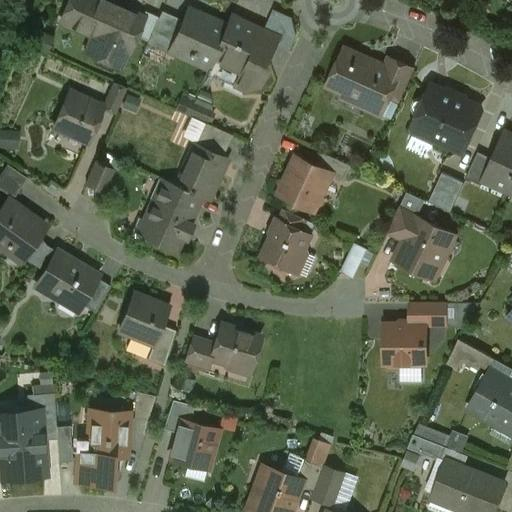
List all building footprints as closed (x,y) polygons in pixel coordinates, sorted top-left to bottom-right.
[(91,4),(81,0),(69,0),(60,21),(79,29),(91,4)] [(142,17),(104,0),(92,0),(91,4),(79,29),(103,40),(95,56),(120,67),(127,50),(128,51),(135,36),(143,17),(142,17)] [(227,26),(188,9),(183,20),(173,43),(170,50),(208,68),(227,26)] [(292,18),(274,10),(264,31),(279,37),(275,47),(288,53),(296,36),(292,18)] [(158,17),(145,11),(142,17),(143,17),(135,36),(148,41),(151,34),(158,17)] [(183,20),(162,11),(151,34),(173,43),(183,20)] [(264,31),(232,16),(227,26),(208,68),(207,71),(246,88),(258,83),(275,47),(279,37),(264,31)] [(383,66),(344,49),(331,80),(334,87),(366,102),(369,109),(380,115),(388,97),(399,74),(383,66)] [(414,69),(388,57),(383,66),(399,74),(388,97),(399,102),(414,69)] [(127,88),(113,82),(102,106),(103,107),(116,112),(127,88)] [(465,97),(446,88),(442,90),(431,85),(424,100),(422,99),(416,101),(413,108),(415,114),(417,115),(412,127),(414,133),(431,141),(435,139),(462,152),(481,111),(479,107),(466,101),(465,97)] [(102,106),(68,92),(53,126),(55,126),(56,131),(66,135),(70,133),(88,141),(103,107),(102,106)] [(232,135),(206,123),(196,145),(223,157),(232,135)] [(511,178),(511,137),(504,133),(492,158),(484,177),(485,178),(508,188),(511,178)] [(223,157),(196,145),(178,185),(199,195),(208,198),(208,197),(207,196),(213,183),(215,183),(225,161),(223,157)] [(478,152),(466,178),(481,185),(485,178),(484,177),(492,158),(478,152)] [(351,166),(323,153),(317,167),(335,175),(345,180),(351,166)] [(315,165),(295,156),(284,180),(278,182),(280,188),(278,194),(309,208),(322,203),(318,193),(325,179),(335,175),(317,167),(317,168),(316,168),(315,165)] [(113,170),(95,162),(85,184),(103,192),(113,170)] [(442,172),(429,201),(450,212),(464,182),(442,172)] [(178,185),(163,179),(145,220),(139,217),(132,234),(145,240),(146,237),(176,250),(195,208),(193,208),(199,195),(178,185)] [(27,212),(9,199),(8,199),(0,211),(0,246),(20,261),(42,230),(41,226),(27,216),(27,212)] [(453,233),(399,207),(388,231),(405,239),(401,248),(405,251),(400,262),(426,275),(432,263),(439,261),(443,253),(451,250),(455,242),(453,233)] [(307,220),(282,209),(277,220),(302,231),(307,220)] [(277,220),(260,256),(295,272),(311,236),(302,231),(277,220)] [(342,269),(356,275),(369,246),(355,240),(342,269)] [(98,275),(57,250),(36,285),(77,310),(78,309),(81,304),(97,278),(98,275)] [(110,286),(97,278),(81,304),(95,312),(110,286)] [(168,306),(134,293),(119,331),(153,344),(161,325),(168,306)] [(446,302),(410,302),(410,323),(426,323),(426,325),(446,325),(446,302)] [(410,323),(384,323),(384,364),(387,364),(390,367),(400,367),(403,364),(426,364),(426,325),(426,323),(410,323)] [(260,336),(222,324),(216,344),(211,359),(212,359),(229,364),(230,361),(250,367),(260,336)] [(176,331),(161,325),(153,344),(147,359),(164,366),(176,331)] [(216,344),(192,336),(184,361),(209,369),(212,359),(211,359),(216,344)] [(487,354),(459,338),(451,354),(479,370),(487,354)] [(511,381),(491,369),(469,408),(511,432),(511,381)] [(155,396),(136,391),(134,418),(148,419),(155,396)] [(54,393),(32,394),(33,396),(38,395),(39,411),(34,412),(35,428),(42,428),(43,439),(57,438),(54,393)] [(181,420),(190,422),(194,406),(173,401),(163,429),(177,432),(181,420)] [(129,412),(90,409),(88,438),(91,438),(90,452),(88,451),(88,454),(114,455),(127,456),(129,412)] [(190,422),(181,420),(177,432),(170,458),(209,469),(220,430),(190,422)] [(35,428),(13,430),(13,436),(0,436),(0,465),(1,479),(45,475),(45,473),(43,473),(42,463),(43,462),(44,458),(43,455),(43,454),(41,453),(41,445),(44,445),(43,439),(42,428),(35,428)] [(446,447),(413,434),(408,447),(440,460),(446,447)] [(313,435),(306,456),(324,463),(332,442),(313,435)] [(114,455),(88,454),(88,451),(79,451),(77,483),(112,485),(114,455)] [(302,458),(289,453),(282,473),(295,478),(302,458)] [(322,466),(302,458),(295,478),(302,480),(300,486),(313,491),(322,466)] [(499,483),(471,472),(472,470),(447,460),(434,493),(461,504),(460,506),(473,511),(489,511),(501,482),(499,481),(499,483)] [(282,473),(262,466),(246,510),(252,511),(290,511),(293,504),(292,504),(295,495),(296,496),(300,486),(302,480),(295,478),(282,473)] [(344,474),(322,466),(313,491),(311,497),(332,505),(344,474)]
